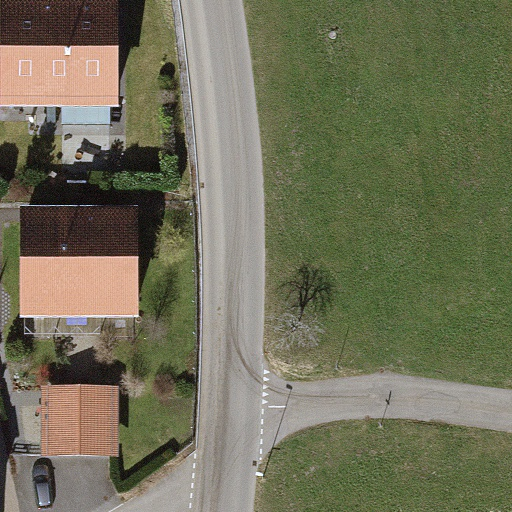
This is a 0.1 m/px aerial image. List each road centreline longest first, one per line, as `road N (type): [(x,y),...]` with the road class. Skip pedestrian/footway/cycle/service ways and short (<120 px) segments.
road 1 (tertiary): [(211,0),(233,210),(231,415)]
road 2 (unclassified): [(231,415),(362,398),(511,412)]
